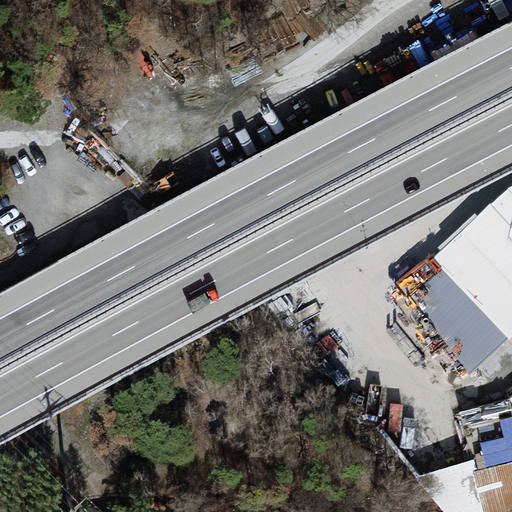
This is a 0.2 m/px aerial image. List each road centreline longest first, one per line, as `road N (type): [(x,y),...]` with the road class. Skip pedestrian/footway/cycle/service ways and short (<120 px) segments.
road 1 (motorway): [(511,65),(0,337)]
road 2 (motorway): [(0,398),(511,126)]
